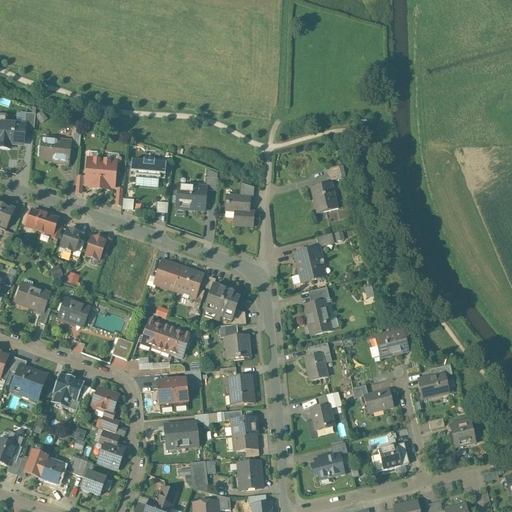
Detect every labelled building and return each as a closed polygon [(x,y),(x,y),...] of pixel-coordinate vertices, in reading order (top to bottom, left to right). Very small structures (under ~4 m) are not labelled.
[(26,113),(24,125),(25,125),(25,128),(34,129),(35,114),(26,113)] [(24,125),(0,122),(0,139),(10,141),(10,144),(20,145),(21,135),(24,135),(25,128),(25,125),(24,125)] [(74,129),(72,147),(79,148),(81,130),(74,129)] [(50,142),(42,141),(39,160),(58,163),(58,165),(68,166),(70,142),(51,140),(50,142)] [(92,162),(87,162),(85,186),(89,186),(89,189),(99,190),(102,161),(95,160),(92,162)] [(166,162),(131,160),(130,177),(136,177),(159,179),(165,180),(166,162)] [(109,161),(102,161),(99,190),(110,191),(110,188),(114,189),(116,165),(111,164),(109,161)] [(338,167),(326,170),(328,182),(341,178),(338,167)] [(159,179),(136,177),(135,187),(158,189),(159,179)] [(206,178),(205,188),(207,188),(206,191),(217,192),(218,179),(206,178)] [(241,184),(239,198),(250,198),(249,199),(253,199),(253,188),(241,184)] [(331,184),(309,190),(316,214),(337,209),(331,184)] [(205,188),(177,185),(175,209),(205,212),(206,191),(207,188),(205,188)] [(239,198),(226,196),(225,211),(235,212),(234,226),(252,227),(253,213),(248,213),(249,199),(250,198),(239,198)] [(157,202),(157,213),(168,213),(168,203),(157,202)] [(14,211),(0,204),(0,226),(6,229),(14,211)] [(58,219),(31,210),(26,227),(52,236),(58,219)] [(80,234),(67,230),(62,244),(65,245),(64,250),(73,253),(74,253),(78,240),(80,234)] [(13,235),(4,232),(0,243),(0,251),(6,254),(13,235)] [(331,233),(315,236),(317,245),(333,241),(331,233)] [(105,242),(92,238),(85,257),(99,261),(101,256),(103,249),(105,242)] [(84,242),(78,240),(74,253),(73,253),(72,256),(79,258),(84,242)] [(319,248),(293,254),(301,283),(324,277),(320,265),(323,265),(322,262),(319,263),(318,257),(321,257),(319,248)] [(155,279),(161,262),(155,260),(149,277),(155,279)] [(174,291),(182,269),(161,262),(155,279),(153,284),(174,291)] [(203,276),(182,269),(174,291),(182,294),(181,298),(187,300),(189,296),(195,298),(195,299),(198,290),(203,276)] [(69,272),(66,282),(77,285),(80,275),(69,272)] [(205,289),(211,291),(212,286),(213,286),(215,280),(209,278),(205,289)] [(49,294),(22,284),(16,301),(29,305),(28,308),(42,313),(44,308),(49,294)] [(231,320),(235,310),(238,299),(234,298),(236,294),(213,286),(212,286),(211,291),(208,299),(209,300),(205,312),(216,316),(214,320),(217,321),(217,320),(219,321),(221,316),(231,320)] [(364,288),(366,298),(374,296),(372,286),(364,288)] [(325,288),(312,291),(315,301),(328,298),(325,288)] [(204,292),(198,290),(195,299),(195,298),(193,303),(200,305),(204,292)] [(90,309),(64,299),(57,319),(58,319),(59,317),(68,321),(68,322),(83,328),(90,309)] [(323,302),(304,307),(311,335),(331,331),(323,302)] [(156,314),(166,318),(169,310),(158,307),(156,314)] [(42,313),(38,323),(44,325),(50,310),(44,308),(42,313)] [(231,320),(231,326),(236,326),(245,325),(244,313),(235,310),(231,320)] [(156,324),(148,321),(146,327),(145,327),(142,334),(143,334),(140,343),(145,344),(147,347),(150,348),(159,323),(156,322),(156,324)] [(162,324),(159,323),(150,348),(154,350),(157,348),(162,350),(169,329),(162,326),(162,324)] [(225,338),(237,337),(236,326),(231,326),(224,327),(225,338)] [(177,331),(169,329),(162,350),(166,352),(167,354),(171,356),(180,330),(177,329),(177,331)] [(183,331),(180,330),(171,356),(175,357),(178,356),(183,358),(186,349),(188,350),(190,343),(188,342),(190,336),(183,333),(183,331)] [(402,331),(374,338),(380,358),(407,351),(402,331)] [(225,338),(226,351),(229,350),(230,360),(249,358),(247,336),(237,337),(225,338)] [(133,344),(118,338),(112,355),(127,361),(133,344)] [(75,341),(72,350),(82,353),(85,344),(75,341)] [(308,348),(310,357),(321,354),(322,357),(330,355),(327,343),(308,348)] [(310,357),(303,358),(309,381),(327,377),(322,357),(321,354),(310,357)] [(19,366),(24,368),(27,362),(14,358),(12,364),(9,371),(17,374),(19,366)] [(170,362),(149,363),(148,358),(138,358),(139,370),(170,369),(170,373),(185,372),(184,364),(170,365),(170,362)] [(9,371),(12,364),(6,362),(0,377),(0,379),(5,381),(9,371)] [(429,370),(431,376),(436,375),(436,377),(444,375),(444,377),(452,375),(450,365),(429,370)] [(24,368),(19,366),(17,374),(10,391),(21,395),(22,398),(28,400),(30,399),(31,397),(37,399),(36,401),(37,401),(46,376),(24,368)] [(418,367),(406,369),(407,375),(419,373),(418,367)] [(235,368),(218,370),(219,377),(236,375),(235,368)] [(60,374),(59,373),(52,394),(53,395),(52,398),(63,402),(62,407),(76,413),(82,396),(79,395),(84,382),(83,382),(83,383),(75,379),(66,376),(60,374)] [(431,376),(417,380),(422,400),(440,396),(439,392),(447,390),(444,377),(444,375),(436,377),(436,375),(431,376)] [(251,376),(230,379),(231,390),(229,390),(231,406),(254,404),(254,403),(253,403),(250,377),(251,377),(251,376)] [(178,380),(171,381),(173,404),(187,403),(185,380),(178,381),(178,380)] [(163,382),(157,383),(159,406),(173,404),(171,381),(163,382)] [(363,397),(367,396),(364,385),(350,389),(353,399),(363,397)] [(116,396),(98,389),(91,406),(93,407),(94,409),(96,410),(99,409),(103,411),(105,414),(103,418),(111,421),(114,414),(112,413),(115,405),(113,404),(116,396)] [(367,396),(363,397),(365,405),(368,404),(370,413),(393,407),(388,390),(367,396)] [(317,397),(319,408),(329,406),(329,408),(336,407),(332,394),(317,397)] [(319,408),(310,411),(315,431),(333,426),(329,408),(329,406),(319,408)] [(224,422),(232,421),(241,420),(241,412),(223,413),(224,422)] [(194,416),(194,423),(195,423),(195,424),(203,423),(204,429),(209,428),(208,415),(194,416)] [(111,421),(103,418),(99,429),(103,431),(114,435),(118,423),(111,421)] [(241,420),(232,421),(233,437),(254,435),(257,435),(256,435),(255,419),(255,418),(241,420)] [(442,419),(427,422),(429,431),(444,427),(442,419)] [(469,420),(449,425),(454,448),(474,443),(469,420)] [(8,424),(0,421),(0,433),(4,435),(8,424)] [(340,439),(348,437),(345,421),(338,423),(340,439)] [(194,423),(165,426),(167,446),(174,445),(175,449),(177,449),(177,448),(198,446),(195,424),(195,423),(194,423)] [(78,429),(73,447),(82,450),(87,431),(78,429)] [(6,442),(0,439),(0,464),(8,467),(16,446),(21,434),(11,430),(6,442)] [(114,435),(103,431),(99,443),(105,445),(103,449),(100,451),(99,454),(100,457),(99,460),(101,465),(116,471),(124,449),(115,446),(119,437),(114,435)] [(254,435),(233,437),(235,451),(245,450),(256,449),(254,435)] [(338,454),(339,456),(346,454),(344,443),(329,446),(331,456),(338,454)] [(396,445),(377,450),(379,455),(383,470),(401,466),(396,445)] [(256,449),(245,450),(246,458),(259,456),(258,449),(256,449)] [(47,458),(32,453),(29,462),(27,467),(24,473),(39,479),(45,462),(46,462),(47,458)] [(331,456),(314,461),(319,480),(343,474),(339,456),(338,454),(331,456)] [(375,472),(383,470),(379,455),(371,457),(375,472)] [(73,475),(79,460),(71,457),(66,472),(73,475)] [(86,463),(79,460),(73,475),(81,478),(86,463)] [(63,468),(46,462),(45,462),(39,479),(57,485),(63,468)] [(205,462),(189,464),(192,490),(208,494),(205,462)] [(259,462),(237,464),(239,490),(261,489),(259,462)] [(356,465),(350,467),(352,478),(358,477),(356,465)] [(486,481),(498,479),(497,472),(485,473),(486,481)] [(105,480),(87,473),(81,490),(99,497),(105,480)] [(155,500),(157,504),(170,509),(175,493),(162,489),(161,492),(157,494),(155,500)] [(215,496),(216,502),(217,511),(230,510),(229,499),(215,496)] [(249,507),(251,506),(266,505),(265,496),(248,498),(249,507)] [(149,501),(145,511),(168,511),(170,509),(157,504),(149,501)] [(216,502),(193,504),(193,511),(217,511),(216,502)]
